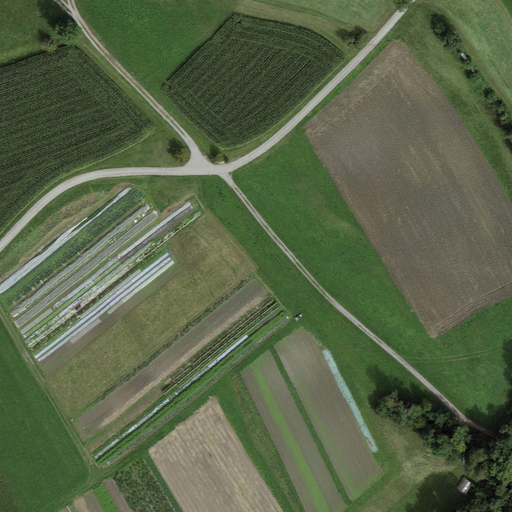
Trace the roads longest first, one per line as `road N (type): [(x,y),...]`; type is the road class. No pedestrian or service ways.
road 1 (track): [(221,171),(325,295),(487,433),(511,435)]
road 2 (track): [(221,171),(269,148),(413,0)]
road 3 (track): [(0,248),(73,181),(221,171)]
road 4 (track): [(206,172),(188,141),(57,0)]
